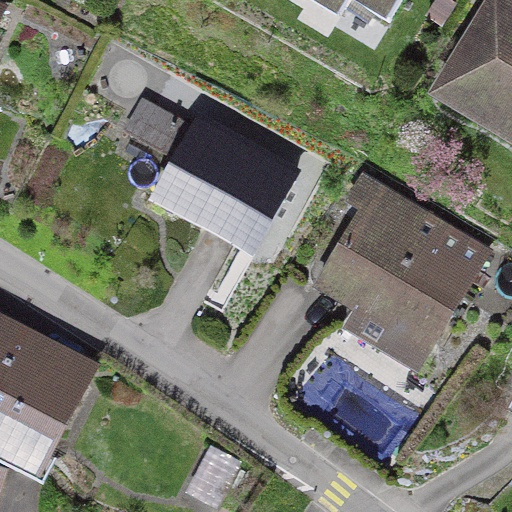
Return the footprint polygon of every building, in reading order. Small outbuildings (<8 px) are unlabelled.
[(402,0),(350,0),(389,23),(402,0)] [(511,13),(498,6),(445,95),(511,134),(511,13)] [(195,126),(156,197),(237,242),(252,215),(269,225),(293,181),(195,126)] [(362,212),(317,288),(428,353),(485,256),(361,182),(348,203),(362,212)] [(0,442),(3,436),(45,458),(82,385),(0,343),(0,442)]
